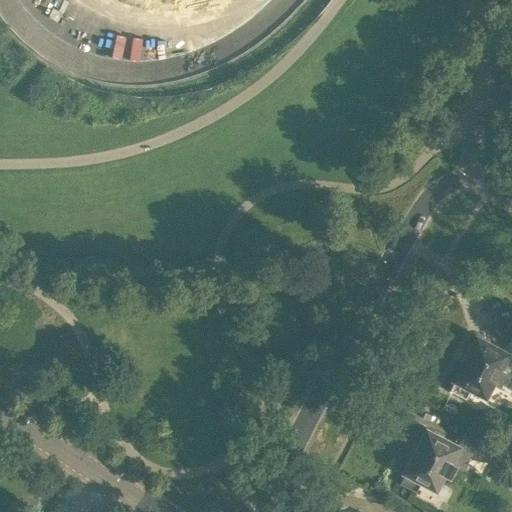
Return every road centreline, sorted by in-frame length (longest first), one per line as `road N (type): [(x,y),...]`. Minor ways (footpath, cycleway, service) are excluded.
road 1 (residential): [(264,511),(380,279),(440,189),(469,175)]
road 2 (residential): [(150,511),(0,413)]
